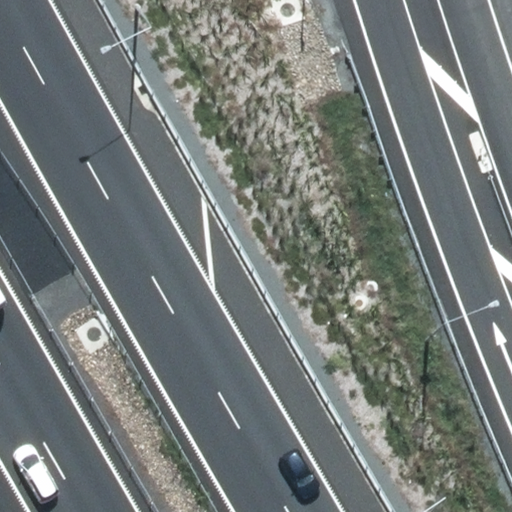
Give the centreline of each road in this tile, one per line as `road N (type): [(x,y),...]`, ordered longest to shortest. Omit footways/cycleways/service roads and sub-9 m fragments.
road 1 (motorway): [(8,0),(298,511)]
road 2 (primary): [(511,390),(367,0)]
road 3 (motorway): [(97,511),(0,349)]
road 4 (primary): [(462,0),(511,155)]
